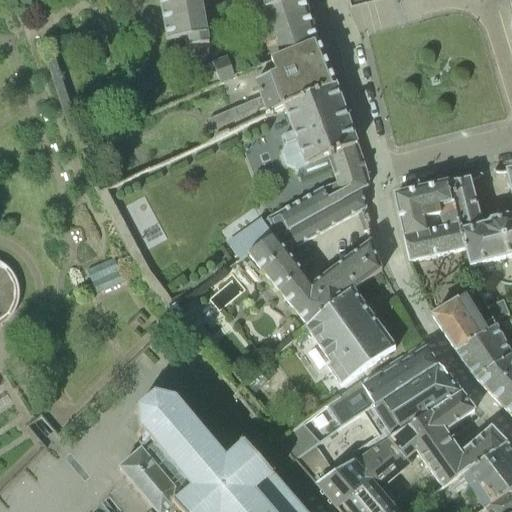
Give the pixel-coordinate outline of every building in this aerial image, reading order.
[(318,43),(304,1),(304,0),(163,0),(171,44),(190,41),(191,51),(210,48),(210,46),(211,46),(202,0),(263,0),(266,12),(271,26),(261,29),(267,48),(276,45),(281,58),(318,43)] [(284,108),(336,86),(318,43),(281,58),(272,62),(277,75),(255,83),(262,103),(209,124),(215,141),(229,135),(228,134),(284,108)] [(220,85),(235,79),(226,57),(211,63),(220,85)] [(336,86),(284,108),(290,125),(293,134),(283,138),(287,145),(285,147),(282,153),(282,158),(285,166),(289,169),(293,172),(299,172),(301,180),(332,167),(337,184),(331,187),(325,190),(324,188),(267,219),(268,220),(264,223),(262,219),(227,243),(241,262),(248,256),(279,239),(364,191),(368,187),(369,180),(367,175),(366,172),(365,173),(362,162),(363,162),(360,155),(349,122),(336,86)] [(511,170),(507,172),(511,194),(511,220),(508,218),(492,222),(490,226),(483,228),(470,180),(448,185),(462,233),(467,252),(471,267),(492,262),(511,256),(511,170)] [(410,264),(467,252),(462,233),(448,185),(395,197),(410,264)] [(372,243),(314,286),(283,246),(292,241),(296,248),(348,220),(362,214),(366,210),(364,191),(279,239),(248,256),(308,328),(327,311),(330,309),(354,292),(382,272),(372,243)] [(92,269),(96,289),(125,283),(120,263),(92,269)] [(0,324),(6,320),(12,314),(15,306),(17,299),(17,290),(15,283),(11,275),(5,270),(0,265),(0,324)] [(481,325),(491,319),(486,309),(477,290),(433,317),(457,354),(485,332),(481,325)] [(327,311),(308,328),(306,329),(332,367),(328,370),(341,388),(396,350),(354,292),(330,309),(327,311)] [(457,354),(477,381),(509,356),(495,327),(501,324),(498,319),(507,315),(500,302),(486,309),(491,319),(481,325),(485,332),(457,354)] [(342,429),(354,422),(439,365),(427,350),(424,345),(362,385),(327,406),(309,420),(301,424),(277,444),(294,464),(323,443),(342,429)] [(511,417),(511,359),(509,356),(477,381),(511,417)] [(393,439),(403,432),(459,392),(439,365),(354,422),(342,429),(323,443),(294,464),(316,487),(393,439)] [(443,492),(462,478),(506,447),(492,430),(462,455),(445,432),(474,411),(459,392),(403,432),(393,439),(316,487),(338,511),(397,511),(381,493),(412,467),(409,462),(417,455),(432,476),(443,492)] [(145,436),(152,444),(137,457),(122,471),(156,511),(301,511),(287,495),(275,478),(270,476),(250,453),(250,449),(248,446),(228,463),(180,406),(181,400),(177,403),(159,399),(155,395),(156,400),(142,411),(136,414),(141,415),(142,433),(140,440),(145,436)] [(462,478),(483,511),(511,493),(511,453),(506,447),(462,478)] [(485,511),(511,511),(511,493),(483,511),(484,511),(485,511)]
